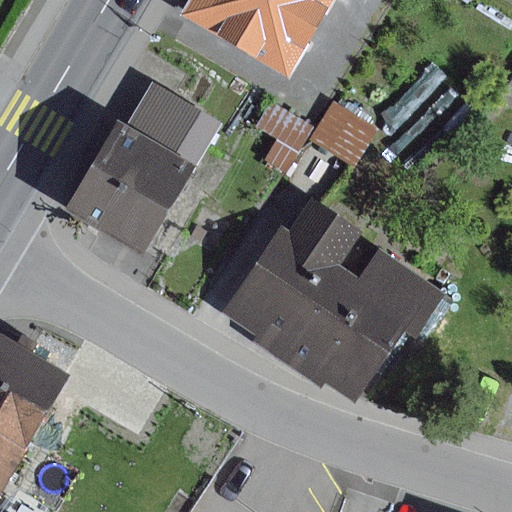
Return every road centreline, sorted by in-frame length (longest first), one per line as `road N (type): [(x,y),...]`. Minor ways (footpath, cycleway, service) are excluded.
road 1 (residential): [(511,491),(298,421),(0,260)]
road 2 (primary): [(109,0),(0,183)]
